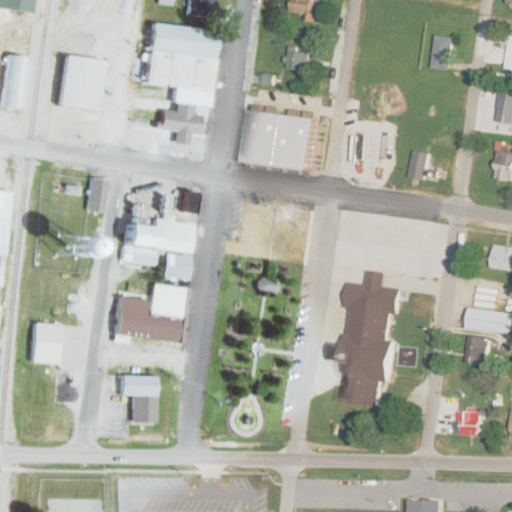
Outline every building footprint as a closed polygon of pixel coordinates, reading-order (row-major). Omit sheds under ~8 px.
[(31,0),(0,0),(0,9),(29,14),(31,0)] [(195,0),(196,1),(189,0),(187,0),(185,14),(210,18),(213,0),(195,0)] [(328,6),(313,4),(313,0),(291,0),(290,13),(307,16),(306,21),(326,24),(328,6)] [(214,31),(149,25),(143,84),(172,87),(169,111),(159,110),(158,123),(153,122),(152,130),(172,132),(171,144),(186,145),(187,134),(197,135),(198,115),(190,114),(191,106),(207,107),(214,31)] [(452,70),(455,37),(437,35),(433,69),(452,70)] [(299,46),(289,46),(288,70),(310,71),(311,52),(299,52),(299,46)] [(0,96),(0,107),(19,110),(25,57),(5,55),(0,96)] [(100,61),(61,57),(56,107),(95,111),(100,61)] [(275,86),(277,75),(260,73),(259,84),(275,86)] [(497,121),(511,123),(511,90),(503,89),(497,121)] [(314,171),(320,119),(305,117),(306,110),(294,109),(294,115),(256,111),(250,164),(314,171)] [(411,178),(427,180),(430,153),(414,151),(411,178)] [(85,211),(102,212),(104,179),(87,178),(85,211)] [(8,192),(0,191),(0,255),(3,256),(8,192)] [(186,254),(190,225),(169,222),(170,215),(160,214),(160,221),(151,219),(150,228),(123,225),(119,262),(151,266),(153,250),(186,254)] [(54,247),(61,264),(79,258),(72,240),(54,247)] [(511,270),(511,246),(495,245),(493,268),(511,270)] [(186,280),(187,255),(162,254),(161,279),(186,280)] [(339,402),(380,407),(384,381),(392,382),(397,341),(390,340),(393,315),(399,316),(402,289),(384,287),(386,273),(368,271),(366,284),(349,282),(345,309),(351,310),(347,347),(329,344),(327,362),(344,365),(339,402)] [(275,294),(277,280),(255,277),(253,291),(275,294)] [(111,342),(120,343),(120,338),(181,344),(187,289),(148,285),(147,300),(116,297),(111,342)] [(511,334),(511,312),(473,309),(471,330),(511,334)] [(29,363),(55,364),(56,324),(30,324),(29,363)] [(488,366),(491,339),(471,337),(467,364),(488,366)] [(129,424),(154,424),(155,377),(119,376),(118,396),(129,396),(129,424)] [(402,429),(405,403),(386,402),(384,428),(402,429)] [(457,411),(457,434),(482,434),(482,410),(457,411)] [(442,511),(443,501),(410,500),(409,511),(442,511)]
